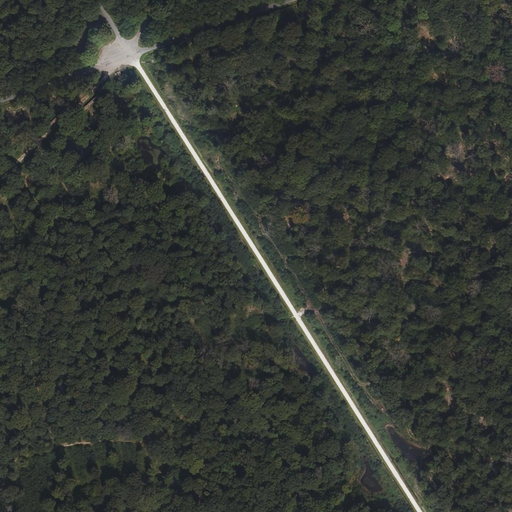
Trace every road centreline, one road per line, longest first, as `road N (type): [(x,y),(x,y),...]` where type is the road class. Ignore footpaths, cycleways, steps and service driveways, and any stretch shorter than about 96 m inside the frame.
road 1 (track): [(418,511),(129,52),(0,179)]
road 2 (unclassified): [(129,52),(289,0)]
road 3 (unclassified): [(0,100),(129,52)]
